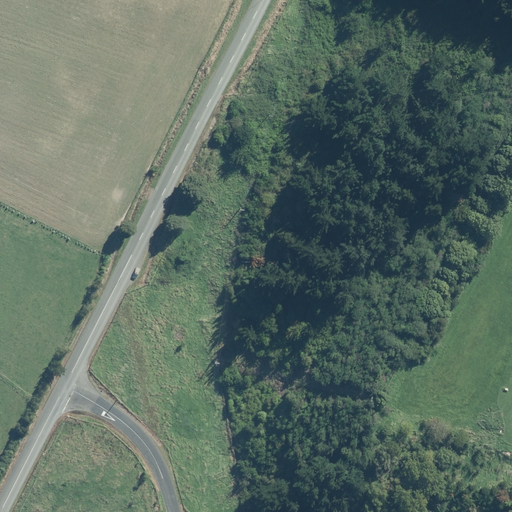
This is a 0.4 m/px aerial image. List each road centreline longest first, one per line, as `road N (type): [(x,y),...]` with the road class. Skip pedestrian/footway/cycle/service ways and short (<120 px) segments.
road 1 (tertiary): [(261,0),(63,386)]
road 2 (unclassified): [(173,511),(145,445),(63,386)]
road 3 (tertiary): [(63,386),(0,511)]
